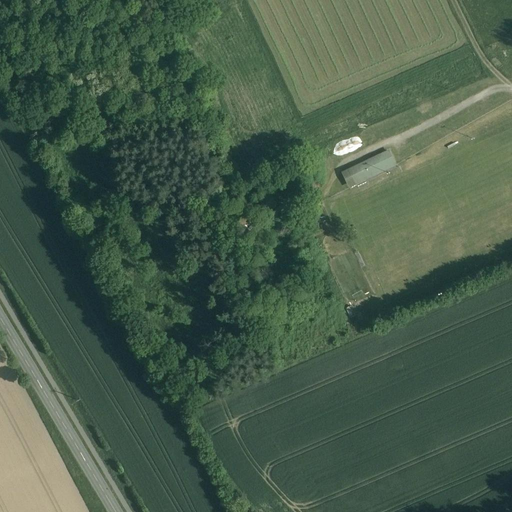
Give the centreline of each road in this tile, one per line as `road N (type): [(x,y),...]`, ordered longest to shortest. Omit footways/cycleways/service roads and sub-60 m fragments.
road 1 (secondary): [(0,317),(115,511)]
road 2 (track): [(323,187),(343,163),(511,88)]
